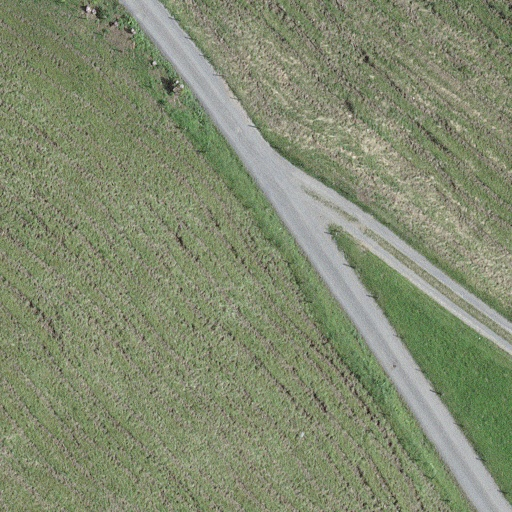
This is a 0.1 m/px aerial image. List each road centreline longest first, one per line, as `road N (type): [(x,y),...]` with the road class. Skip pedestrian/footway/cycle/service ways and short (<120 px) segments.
road 1 (track): [(134,0),(271,172),(498,511)]
road 2 (track): [(271,172),(511,337)]
